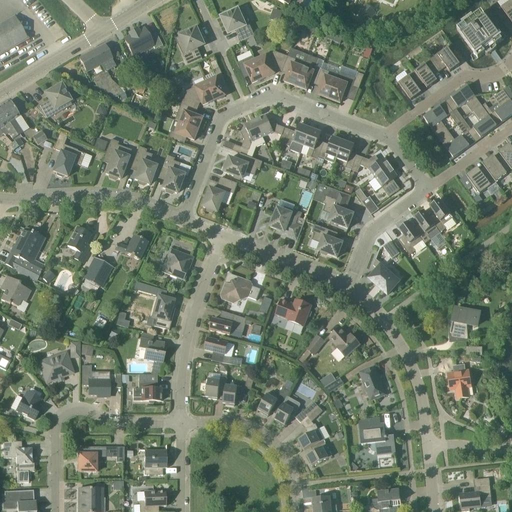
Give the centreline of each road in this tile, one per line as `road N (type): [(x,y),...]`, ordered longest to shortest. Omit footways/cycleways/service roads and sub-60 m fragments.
road 1 (residential): [(383,137),(277,97),(245,108),(216,131),(182,222)]
road 2 (residential): [(54,511),(52,436),(60,419),(86,413),(112,425),(180,425)]
road 3 (residential): [(180,425),(186,341),(221,237)]
road 4 (residential): [(182,222),(110,198),(0,200)]
road 5 (residential): [(428,446),(406,358),(347,288)]
road 6 (residential): [(297,511),(287,460),(270,442),(249,428),(180,425)]
road 7 (residential): [(511,64),(494,76),(463,78),(383,137)]
road 8 (residential): [(347,288),(221,237)]
road 9 (residential): [(347,288),(371,233),(425,190)]
